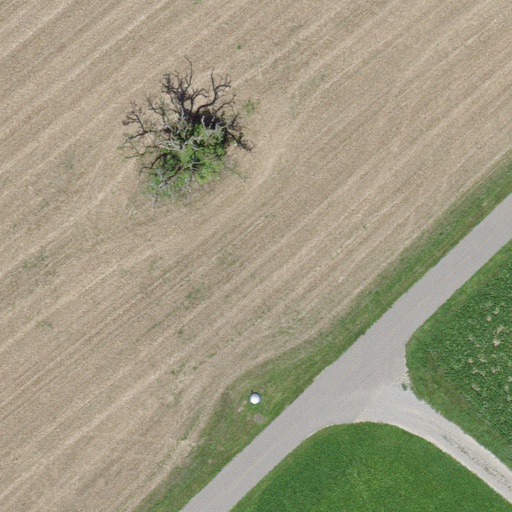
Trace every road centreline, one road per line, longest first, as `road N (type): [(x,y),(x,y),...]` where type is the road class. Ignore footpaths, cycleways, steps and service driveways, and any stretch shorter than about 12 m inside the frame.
road 1 (unclassified): [(511,239),(224,511)]
road 2 (track): [(351,394),(511,471)]
